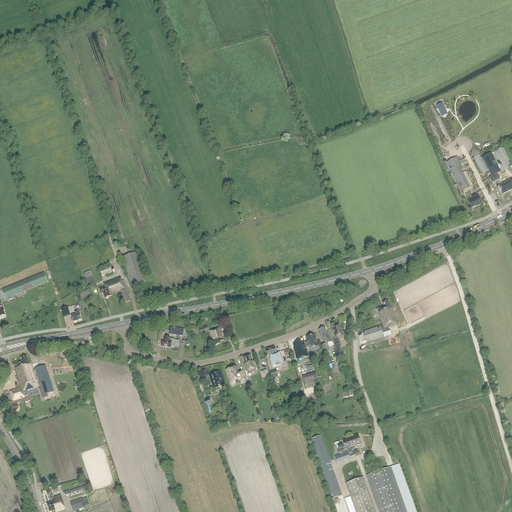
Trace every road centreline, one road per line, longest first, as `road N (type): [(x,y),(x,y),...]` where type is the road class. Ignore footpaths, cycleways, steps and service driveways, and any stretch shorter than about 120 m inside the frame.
road 1 (unclassified): [(122,323),(131,352),(207,361),(349,306),(372,291),(367,271)]
road 2 (secondary): [(122,323),(367,271)]
road 3 (secondary): [(367,271),(511,211)]
